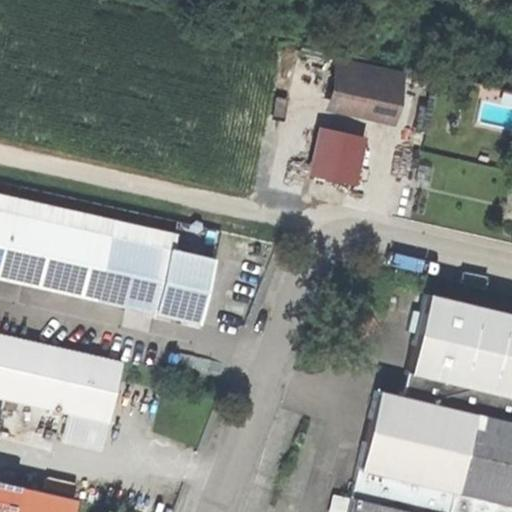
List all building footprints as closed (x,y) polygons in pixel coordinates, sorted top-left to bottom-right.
[(400,75),(330,59),(319,109),(389,124),(400,75)] [(362,140),(314,129),(303,176),(352,187),(362,140)] [(0,276),(186,320),(202,252),(168,244),(172,230),(0,189),(0,276)] [(511,422),(511,316),(420,295),(396,396),(511,422)] [(0,389),(101,413),(113,360),(0,333),(0,389)] [(341,511),(511,511),(511,422),(396,396),(369,390),(341,511)] [(0,511),(65,511),(68,499),(0,483),(0,511)]
